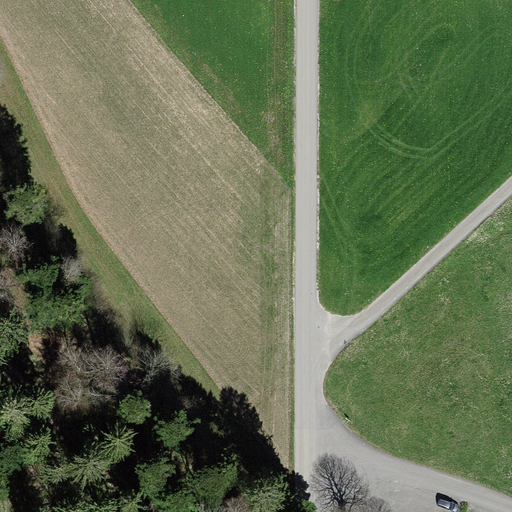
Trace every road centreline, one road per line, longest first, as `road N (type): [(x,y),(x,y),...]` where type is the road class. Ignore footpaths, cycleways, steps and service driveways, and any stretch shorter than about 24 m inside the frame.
road 1 (unclassified): [(305,0),(303,460)]
road 2 (track): [(302,340),(399,301),(511,198)]
road 3 (track): [(167,511),(0,342)]
road 4 (unclassified): [(506,511),(371,465),(303,460)]
